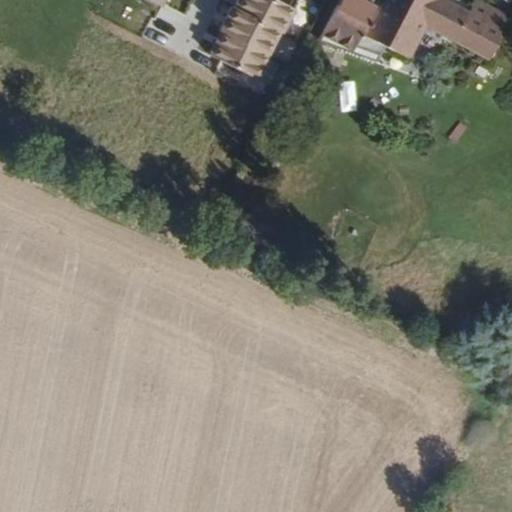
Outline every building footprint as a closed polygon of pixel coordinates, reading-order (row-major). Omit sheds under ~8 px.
[(188,0),(147,0),(180,17),(188,0)] [(305,15),(276,0),(238,0),(205,64),(264,94),(305,15)] [(370,0),(354,0),(349,12),(362,18),(370,0)] [(424,2),(425,0),(370,0),(362,18),(406,39),(424,2)] [(465,0),(425,0),(424,2),(456,18),(490,35),(494,26),(460,11),(465,0)] [(465,0),(460,11),(494,26),(506,0),(465,0)] [(163,48),(178,52),(185,22),(170,18),(163,48)] [(328,60),(326,91),(342,92),(344,61),(328,60)]
